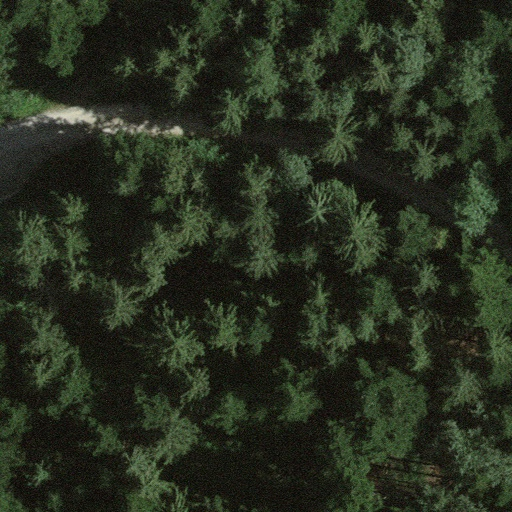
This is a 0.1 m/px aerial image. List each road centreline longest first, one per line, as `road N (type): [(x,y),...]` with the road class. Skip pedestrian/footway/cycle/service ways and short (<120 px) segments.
road 1 (track): [(0,143),(124,116),(275,129),(367,167),(511,251)]
road 2 (track): [(87,124),(166,0)]
